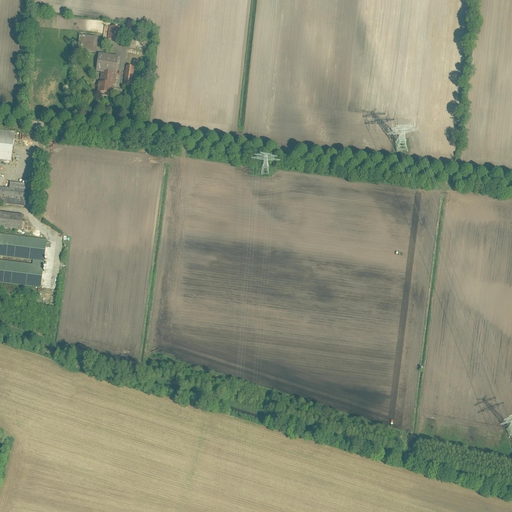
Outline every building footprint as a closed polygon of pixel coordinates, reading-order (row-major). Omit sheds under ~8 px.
[(107,27),(105,40),(121,42),(123,29),(107,27)] [(76,50),(94,52),(96,38),(78,37),(76,50)] [(95,93),(111,96),(113,86),(115,87),(120,55),(96,51),(92,71),(99,72),(97,81),(95,93)] [(122,89),(132,90),(135,69),(125,68),(122,89)] [(0,131),(0,161),(11,163),(15,133),(0,131)] [(0,204),(25,207),(27,189),(8,187),(8,184),(7,184),(6,191),(0,190),(0,204)] [(0,230),(22,233),(24,217),(0,214),(0,230)] [(0,285),(41,290),(46,241),(0,236),(0,259),(31,263),(31,267),(0,263),(0,285)]
